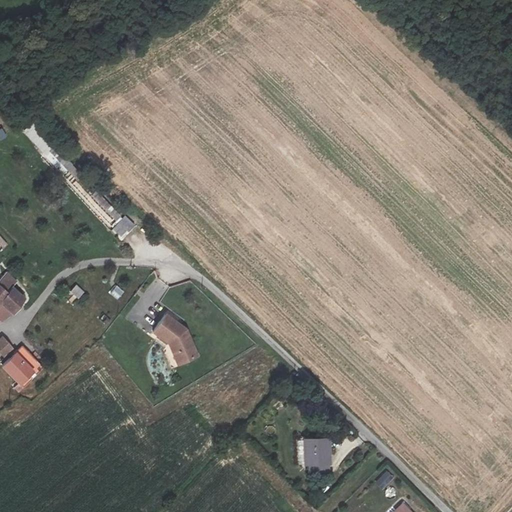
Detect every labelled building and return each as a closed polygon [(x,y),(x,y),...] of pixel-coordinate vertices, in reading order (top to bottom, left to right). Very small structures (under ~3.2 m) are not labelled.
[(73,162),(54,144),(48,151),(67,170),(73,162)] [(121,236),(134,224),(125,215),(122,218),(108,203),(102,208),(116,224),(113,228),(121,236)] [(23,297),(2,277),(0,279),(0,303),(1,302),(11,313),(23,297)] [(77,298),(85,291),(77,283),(70,290),(77,298)] [(116,300),(124,293),(117,285),(109,292),(116,300)] [(100,320),(103,323),(109,317),(105,314),(100,320)] [(162,314),(147,330),(162,342),(169,349),(174,363),(189,357),(180,330),(162,314)] [(0,336),(0,355),(3,359),(14,349),(2,335),(0,336)] [(169,349),(162,342),(169,364),(174,363),(169,349)] [(42,367),(22,347),(3,363),(24,384),(42,367)] [(304,463),(308,463),(331,462),(329,438),(303,439),(304,463)] [(331,471),(331,462),(308,463),(308,472),(331,471)] [(382,488),(393,476),(386,470),(375,482),(382,488)] [(411,511),(403,503),(394,511),(411,511)]
